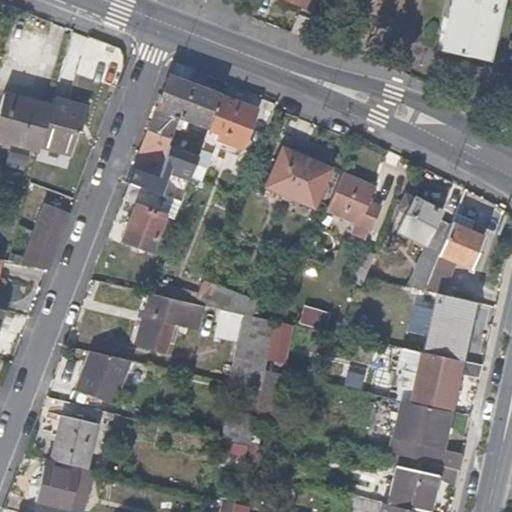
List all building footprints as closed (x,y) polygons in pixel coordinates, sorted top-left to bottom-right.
[(446,0),(436,47),(487,59),(499,0),(446,0)] [(165,75),(152,107),(175,114),(181,116),(192,86),(165,75)] [(205,127),(217,96),(192,86),(181,116),(205,127)] [(36,145),(46,106),(0,92),(0,139),(35,149),(36,145)] [(235,147),(237,147),(251,109),(217,96),(205,127),(213,132),(211,139),(214,141),(235,149),(235,147)] [(48,100),(46,106),(36,145),(70,154),(75,133),(78,134),(84,110),(48,100)] [(152,107),(143,130),(166,138),(173,120),(175,114),(152,107)] [(199,180),(214,141),(211,139),(213,132),(205,127),(187,176),(199,180)] [(143,130),(130,166),(153,175),(166,138),(143,130)] [(240,181),(252,154),(237,147),(235,147),(235,149),(226,175),(240,181)] [(327,168),(279,148),(262,188),(311,208),(327,168)] [(130,166),(124,182),(151,192),(157,176),(153,175),(130,166)] [(370,185),(339,172),(325,210),(352,221),(348,231),(363,238),(378,205),(365,200),(370,185)] [(124,182),(117,199),(133,203),(156,213),(159,206),(162,196),(151,192),(124,182)] [(441,212),(397,189),(384,223),(424,243),(437,219),(441,212)] [(159,206),(173,212),(177,201),(162,196),(159,206)] [(43,203),(23,255),(20,264),(44,270),(66,212),(43,203)] [(159,214),(156,213),(133,203),(119,240),(147,250),(159,214)] [(448,226),(437,219),(424,243),(437,251),(448,226)] [(482,235),(449,221),(448,226),(437,251),(421,289),(436,293),(442,293),(457,261),(468,266),(482,235)] [(345,278),(360,283),(364,275),(373,251),(360,245),(345,278)] [(7,251),(4,260),(20,264),(23,255),(7,251)] [(213,306),(250,314),(255,298),(201,276),(191,302),(199,304),(213,306)] [(199,304),(191,302),(148,292),(132,344),(162,352),(171,321),(194,326),(199,304)] [(436,293),(423,352),(459,359),(473,301),(442,293),(436,293)] [(324,308),(307,303),(303,319),(320,323),(324,308)] [(264,367),(275,320),(250,314),(213,306),(206,335),(232,341),(222,382),(245,387),(258,391),(262,374),(264,367)] [(423,352),(416,350),(411,374),(395,371),(393,384),(408,387),(404,402),(448,411),(457,373),(477,377),(480,363),(459,359),(423,352)] [(109,398),(124,360),(88,352),(76,386),(109,398)] [(273,376),(262,374),(258,391),(254,413),(253,417),(270,421),(277,387),(272,386),(273,376)] [(254,413),(258,391),(245,387),(241,410),(254,413)] [(440,448),(448,411),(404,402),(399,401),(392,439),(401,442),(399,454),(456,470),(460,454),(440,448)] [(248,440),(253,417),(254,413),(241,410),(226,407),(219,437),(247,444),(248,440)] [(72,467),(81,469),(92,422),(58,415),(47,461),(72,467)] [(129,437),(133,421),(107,415),(103,431),(129,437)] [(146,424),(133,421),(129,437),(143,440),(146,424)] [(242,468),(254,472),(261,443),(248,440),(247,444),(242,468)] [(452,489),(456,470),(399,454),(396,454),(386,504),(418,511),(425,511),(433,485),(452,489)] [(72,467),(47,461),(46,466),(41,465),(37,480),(32,478),(30,486),(35,487),(32,499),(63,507),(72,474),(71,473),(72,467)] [(27,511),(61,511),(63,507),(32,499),(27,511)] [(418,511),(386,504),(378,502),(376,511),(418,511)]
